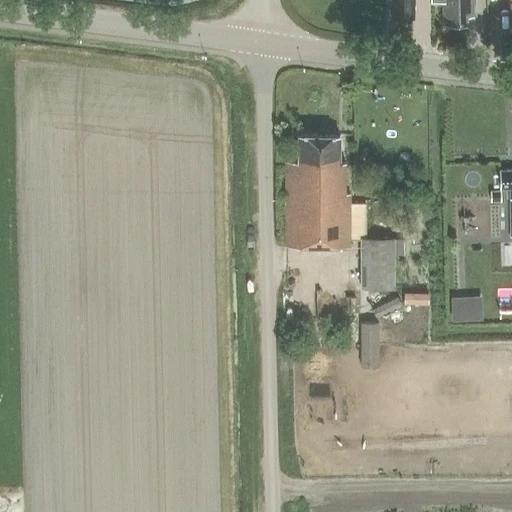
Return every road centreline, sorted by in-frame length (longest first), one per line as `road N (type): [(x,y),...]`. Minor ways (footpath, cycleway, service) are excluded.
road 1 (unclassified): [(271,511),(261,45)]
road 2 (tertiary): [(261,45),(0,12)]
road 3 (tertiary): [(511,78),(261,45)]
